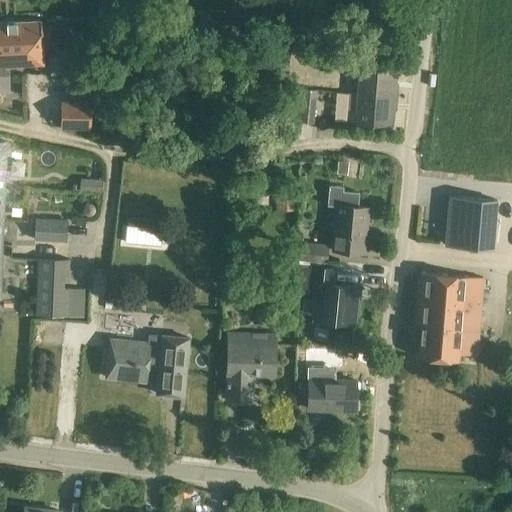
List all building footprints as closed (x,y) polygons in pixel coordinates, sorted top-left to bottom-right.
[(0,63),(1,63),(42,61),(41,21),(0,22),(0,63)] [(306,82),(308,51),(292,50),(290,80),(306,82)] [(349,75),(348,93),(357,94),(396,96),(397,83),(395,83),(396,67),(361,64),(361,62),(351,61),(350,75),(349,75)] [(89,90),(88,78),(76,79),(76,91),(89,90)] [(348,93),(346,111),(347,111),(346,125),(357,125),(357,123),(392,126),(393,110),(395,110),(396,96),(357,94),(348,93)] [(302,96),(300,122),(314,124),(316,97),(302,96)] [(89,102),(60,102),(59,130),(89,130),(89,102)] [(103,190),(103,178),(81,178),(81,190),(103,190)] [(344,186),(329,185),(327,205),(338,206),(334,249),(361,252),(361,251),(359,250),(362,227),(363,227),(365,208),(357,207),(359,192),(343,191),(344,186)] [(295,195),(276,194),(276,209),(295,211),(295,195)] [(448,196),(444,244),(454,245),(457,245),(460,197),(448,196)] [(66,220),(36,219),(24,218),(24,221),(35,222),(34,240),(65,241),(66,220)] [(300,244),(299,259),(325,261),(327,246),(300,244)] [(69,260),(39,259),(37,315),(85,317),(86,288),(64,287),(65,275),(68,275),(69,260)] [(297,289),(310,290),(311,278),(312,269),(299,267),(297,289)] [(334,269),(314,267),(313,267),(311,278),(310,290),(310,292),(324,293),(322,320),(334,321),(354,323),(355,305),(352,305),(354,287),(358,287),(358,286),(332,284),(334,269)] [(420,272),(416,325),(422,325),(419,357),(439,359),(457,360),(457,354),(476,355),(479,320),(483,277),(440,274),(420,272)] [(226,397),(226,406),(239,406),(251,407),(251,398),(252,373),(274,373),(275,353),(275,345),(275,334),(265,333),(265,339),(251,339),(251,333),(227,332),(227,344),(226,372),(227,372),(226,377),(226,397)] [(182,396),(184,376),(188,338),(162,335),(161,344),(110,339),(106,377),(146,381),(146,376),(158,378),(156,393),(182,396)] [(335,353),(311,352),(311,345),(296,345),(296,374),(310,374),(310,379),(308,379),(307,408),(355,410),(356,381),(334,380),(335,353)]
